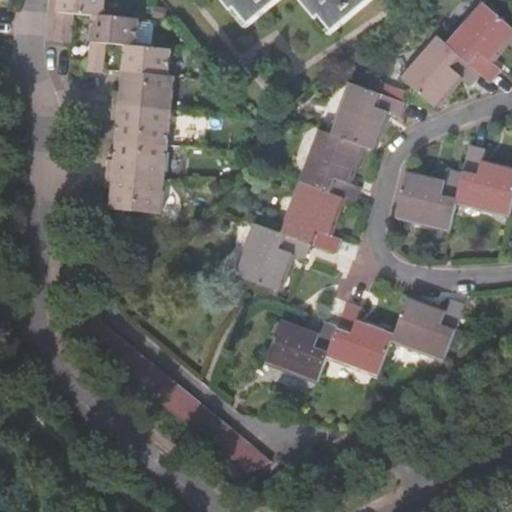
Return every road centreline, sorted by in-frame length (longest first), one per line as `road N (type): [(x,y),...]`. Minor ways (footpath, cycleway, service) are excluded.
road 1 (residential): [(32,0),(35,329),(50,363),(144,452),(225,511)]
road 2 (residential): [(511,279),(460,285),(405,276),(372,258),(395,156),(511,100)]
